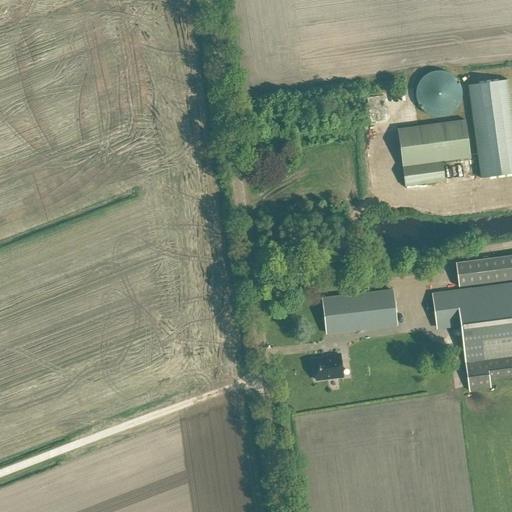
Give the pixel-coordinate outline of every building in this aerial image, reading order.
[(443,74),(440,73),(436,74),(432,75),(429,76),(426,78),(423,81),(421,84),(419,87),(418,91),(418,94),(418,98),(419,102),(420,105),(422,108),(425,111),(428,113),(431,115),(435,116),(439,116),(442,116),(446,115),(449,114),(453,112),(455,109),(457,106),(459,103),(460,99),(461,95),(460,92),(459,88),(458,85),(456,82),(453,79),(450,77),(447,75),(443,74)] [(511,108),(508,79),(467,85),(480,179),(511,174),(511,108)] [(384,97),(367,99),(370,123),(387,121),(384,97)] [(402,166),(405,188),(445,182),(442,163),(470,159),(465,120),(397,129),(402,166)] [(375,138),(304,146),(308,177),(331,174),(332,186),(353,183),(352,172),(379,169),(375,138)] [(458,286),(511,280),(511,256),(456,263),(458,286)] [(511,281),(432,293),(437,328),(461,324),(466,364),(465,365),(469,393),(491,390),(490,383),(511,379),(511,281)] [(392,291),(323,299),(327,334),(341,333),(350,331),(396,326),(392,291)] [(315,382),(343,379),(341,355),(326,356),(326,358),(321,358),(322,359),(313,360),(315,382)] [(331,390),(340,389),(339,379),(330,380),(331,390)]
